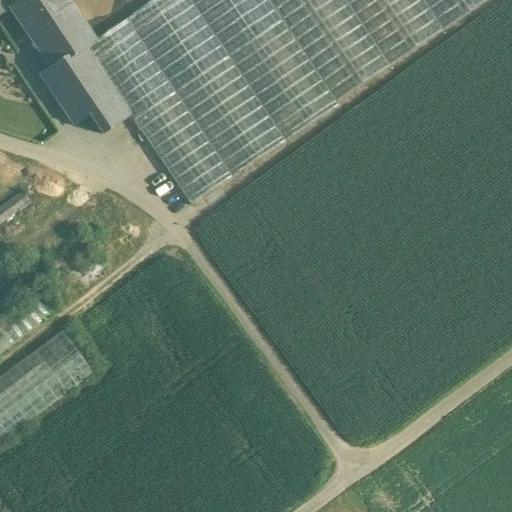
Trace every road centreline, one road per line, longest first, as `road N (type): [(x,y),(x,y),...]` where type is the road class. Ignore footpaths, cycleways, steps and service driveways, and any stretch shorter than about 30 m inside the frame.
road 1 (residential): [(0,142),(75,166),(154,206),(355,472)]
road 2 (track): [(301,511),(511,356)]
